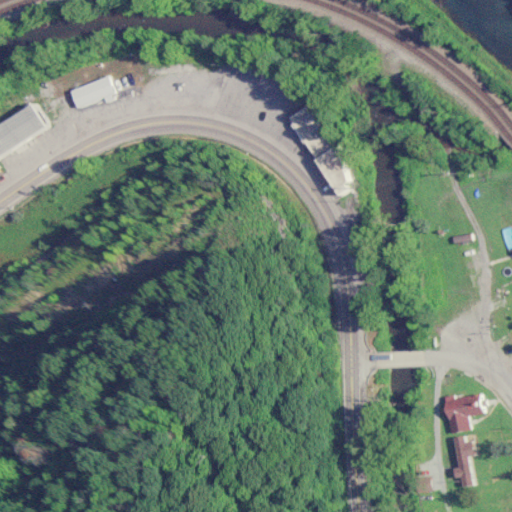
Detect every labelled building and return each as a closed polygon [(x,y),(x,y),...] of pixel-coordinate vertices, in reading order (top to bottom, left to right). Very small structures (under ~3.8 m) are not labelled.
[(77,109),(70,91),(108,76),(115,93),(77,109)] [(0,159),(0,127),(34,102),(50,123),(0,159)] [(289,117),(336,198),(357,186),(310,105),(289,117)] [(448,398),(452,432),(473,430),(471,415),(486,414),(483,394),(448,398)] [(462,487),(477,486),(474,436),(459,437),(462,487)] [(422,478),(422,492),(435,492),(435,478),(422,478)]
